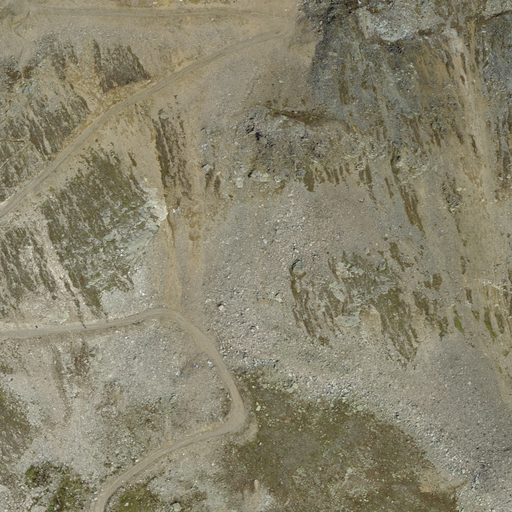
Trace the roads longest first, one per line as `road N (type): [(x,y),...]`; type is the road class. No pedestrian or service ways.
road 1 (track): [(23,0),(279,17),(284,26),(110,111),(0,212)]
road 2 (track): [(0,330),(115,323),(159,311),(186,320),(213,349),(238,410),(231,425),(165,451),(104,497),(101,511)]
